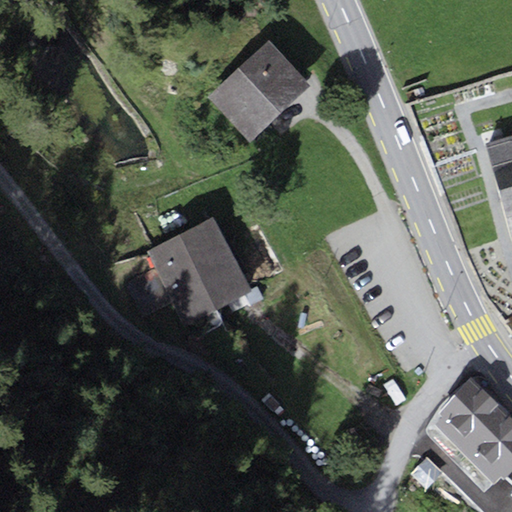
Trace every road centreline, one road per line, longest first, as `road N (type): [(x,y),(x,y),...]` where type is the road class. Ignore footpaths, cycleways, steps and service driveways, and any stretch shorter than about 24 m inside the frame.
road 1 (track): [(365,511),(314,480),(216,376),(129,338),(0,178)]
road 2 (primary): [(511,376),(477,328),(443,257),(338,0)]
road 3 (track): [(380,511),(391,456),(444,381),(490,349)]
